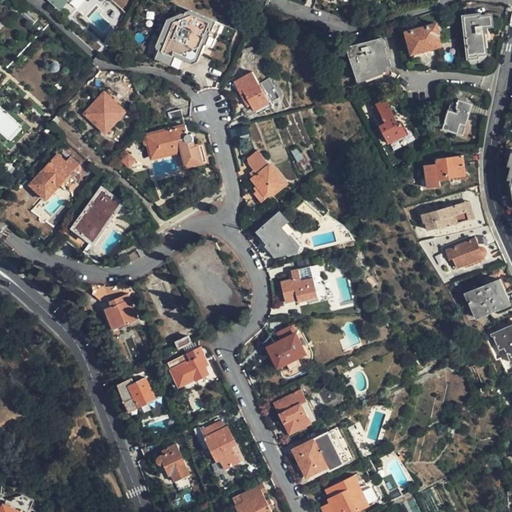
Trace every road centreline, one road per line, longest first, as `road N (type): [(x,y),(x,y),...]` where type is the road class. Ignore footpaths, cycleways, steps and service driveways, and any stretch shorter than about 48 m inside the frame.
road 1 (residential): [(221,225),(259,275),(260,315),(224,356),(301,511)]
road 2 (secondary): [(0,273),(77,347),(144,511)]
road 3 (residential): [(0,226),(30,250),(99,274),(138,272),(190,230),(221,225)]
road 4 (residential): [(511,41),(489,155),(491,196),(511,249)]
road 5 (residential): [(444,0),(351,29),(267,2)]
